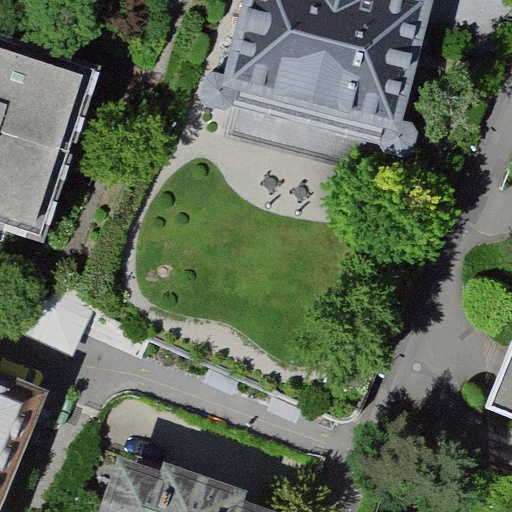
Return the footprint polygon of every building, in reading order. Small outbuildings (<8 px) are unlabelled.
[(402,0),(244,0),(222,104),(402,143),(432,6),(402,0)] [(0,22),(0,227),(58,246),(117,59),(0,22)] [(511,358),(495,398),(511,404),(511,358)] [(0,511),(15,511),(66,391),(0,364),(0,511)] [(300,511),(302,507),(139,451),(118,511),(300,511)]
